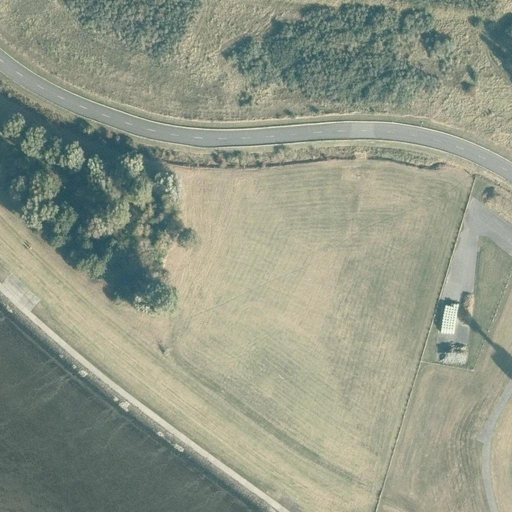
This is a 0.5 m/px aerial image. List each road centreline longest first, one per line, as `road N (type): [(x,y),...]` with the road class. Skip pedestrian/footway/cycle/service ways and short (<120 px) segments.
road 1 (residential): [(0,66),(92,116),(174,140),(396,138),(453,150),(511,178)]
road 2 (track): [(491,511),(485,447),(511,389)]
